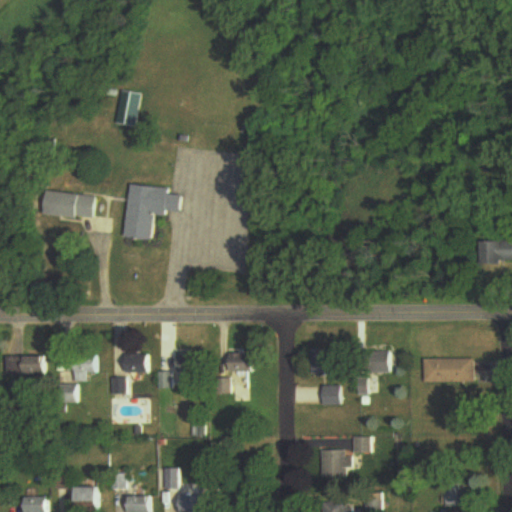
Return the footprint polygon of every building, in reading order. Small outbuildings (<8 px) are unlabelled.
[(158,241),(160,216),(173,217),(175,188),(136,185),(131,239),(158,241)] [(511,241),(486,241),(486,264),(511,264),(511,241)] [(394,373),(394,348),(378,348),(378,373),(394,373)] [(343,351),(315,351),(315,375),(343,375),(343,351)] [(128,377),(156,377),(156,355),(128,355),(128,377)] [(205,355),(181,355),(181,375),(205,375),(205,355)] [(258,355),(231,355),(231,373),(258,373),(258,355)] [(51,377),(51,357),(27,357),(27,377),(51,377)] [(93,375),(102,375),(102,359),(79,359),(79,384),(93,384),(93,375)] [(478,359),(428,359),(428,384),(478,384),(478,359)] [(359,394),(370,394),(370,378),(359,378),(359,394)] [(129,380),(115,380),(115,396),(129,396),(129,380)] [(343,387),(323,387),(323,406),(343,406),(343,387)] [(370,454),(370,440),(354,440),(354,454),(370,454)] [(322,452),(322,482),(348,482),(348,452),(322,452)] [(77,473),(58,473),(58,491),(77,491),(77,473)] [(114,476),(114,491),(130,491),(130,476),(114,476)] [(472,482),(452,482),(452,511),(472,511),(472,482)] [(105,511),(106,489),(79,489),(78,511),(105,511)] [(209,511),(209,497),(180,497),(179,511),(209,511)] [(130,511),(154,511),(155,498),(130,498),(130,511)] [(364,511),(381,511),(381,498),(364,498),(364,511)] [(27,511),(52,511),(52,499),(27,499),(27,511)]
